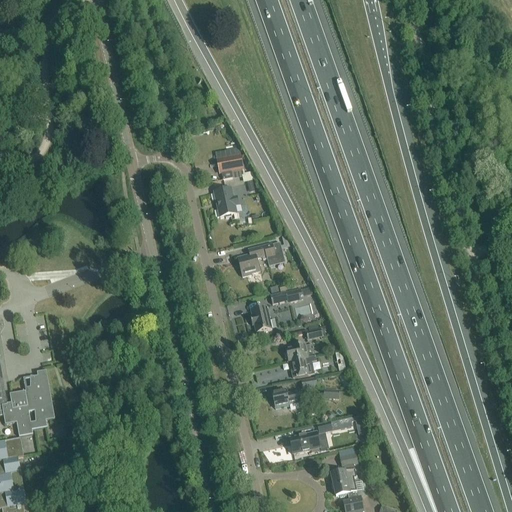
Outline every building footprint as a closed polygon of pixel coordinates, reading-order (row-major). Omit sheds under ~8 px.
[(240,158),(219,162),(223,182),(232,180),(231,173),(243,171),(240,158)] [(241,175),(243,183),(253,181),(251,172),(241,175)] [(231,190),(214,194),(216,204),(218,204),(219,208),(217,209),(220,219),(225,217),(226,220),(231,218),(231,216),(236,215),(235,207),(238,207),(236,199),(233,199),(231,190)] [(247,257),(237,260),(242,279),(252,277),(251,275),(260,273),(257,260),(266,258),(267,260),(269,268),(285,264),(280,245),(272,246),(272,245),(264,247),(258,249),(248,251),(250,257),(247,257)] [(303,301),(303,298),(313,296),(311,288),(301,291),(301,290),(270,297),(272,306),(288,302),(288,304),(303,301)] [(310,304),(295,308),(297,317),(312,313),(310,304)] [(272,331),(266,307),(251,311),(252,319),(250,319),(252,327),(254,327),(256,335),(272,331)] [(321,331),(306,335),(308,342),(323,338),(321,331)] [(290,364),(308,359),(306,352),(314,350),(313,346),(305,347),(305,345),(295,347),(296,349),(286,352),(286,355),(285,356),(286,361),(288,360),(289,364),(290,364)] [(342,353),(335,355),(337,361),(340,360),(341,365),(338,366),(339,373),(346,371),(342,353)] [(315,358),(308,359),(290,364),(294,380),(314,375),(312,364),(316,363),(315,358)] [(0,417),(4,417),(6,426),(17,424),(20,439),(33,436),(32,432),(47,429),(47,428),(46,422),(48,422),(55,420),(47,377),(46,372),(37,374),(37,376),(38,378),(36,378),(36,377),(30,377),(30,399),(27,400),(25,393),(11,395),(10,396),(11,404),(7,405),(6,397),(0,364),(0,417)] [(303,391),(317,388),(316,379),(301,382),(303,391)] [(275,410),(302,404),(299,392),(287,394),(286,391),(272,394),(275,410)] [(324,391),(323,401),(339,402),(340,392),(324,391)] [(329,413),(326,416),(327,420),(330,422),(333,421),(335,418),(334,415),(332,413),(329,413)] [(364,417),(354,419),(355,420),(355,423),(356,427),(366,425),(364,418),(364,417)] [(354,419),(331,425),(333,434),(353,429),(352,424),(355,423),(355,420),(354,419)] [(331,425),(317,428),(319,437),(325,435),(333,434),(331,425)] [(317,433),(288,440),(292,457),(321,450),(318,437),(317,433)] [(20,440),(0,443),(0,510),(2,510),(2,511),(24,511),(24,506),(27,506),(21,472),(18,473),(16,460),(24,459),(20,440)] [(73,450),(71,451),(64,452),(66,463),(75,461),(73,450)] [(343,473),(331,476),(336,497),(340,497),(340,499),(346,497),(346,495),(348,495),(349,502),(343,504),(345,511),(363,511),(360,498),(356,499),(355,493),(357,493),(354,479),(356,479),(355,471),(354,467),(358,466),(356,456),(339,459),(341,469),(342,469),(343,473)]
